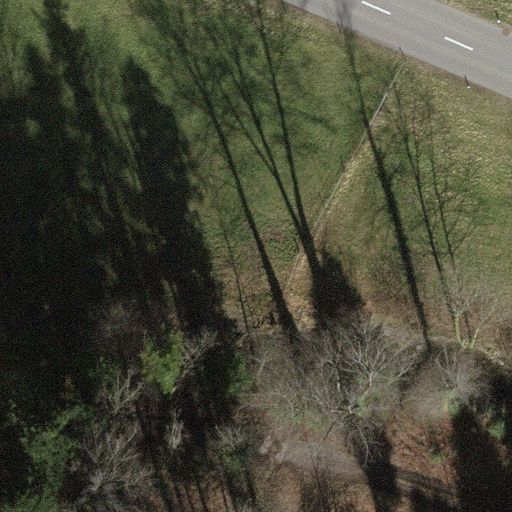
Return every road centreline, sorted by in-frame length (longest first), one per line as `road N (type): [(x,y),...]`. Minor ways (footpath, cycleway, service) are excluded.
road 1 (track): [(0,400),(307,449),(476,511)]
road 2 (tertiary): [(358,0),(511,66)]
